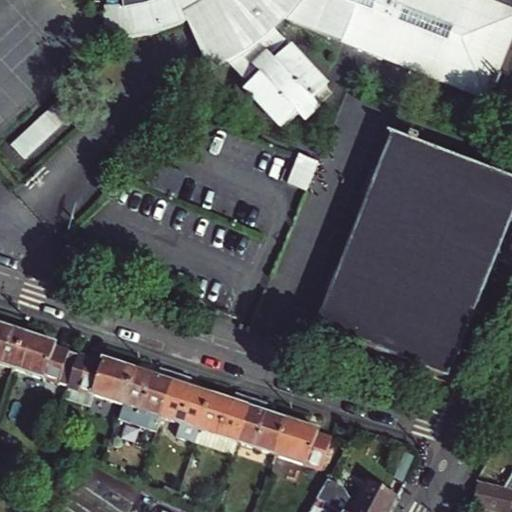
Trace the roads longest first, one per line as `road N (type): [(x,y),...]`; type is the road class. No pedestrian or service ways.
road 1 (residential): [(0,282),(465,435)]
road 2 (unknown): [(0,236),(120,134),(185,47)]
